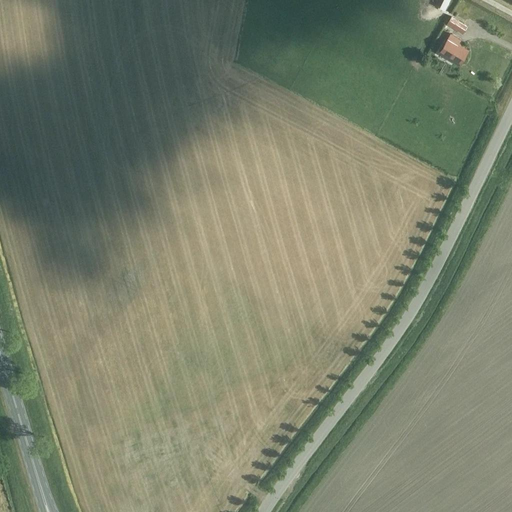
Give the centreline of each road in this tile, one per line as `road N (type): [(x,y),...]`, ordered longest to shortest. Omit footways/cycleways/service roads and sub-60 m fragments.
road 1 (unclassified): [(267,511),(425,287),(511,117)]
road 2 (primary): [(34,470),(0,354)]
